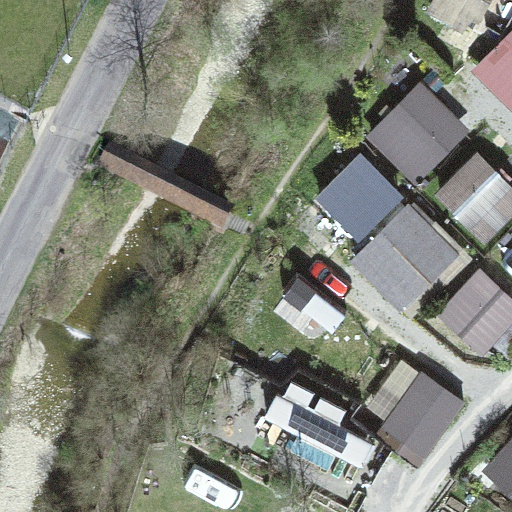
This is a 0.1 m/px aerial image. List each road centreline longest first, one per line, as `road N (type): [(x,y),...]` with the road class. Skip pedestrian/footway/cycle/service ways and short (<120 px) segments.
road 1 (unclassified): [(140,0),(0,273)]
road 2 (track): [(409,511),(459,437),(511,384)]
